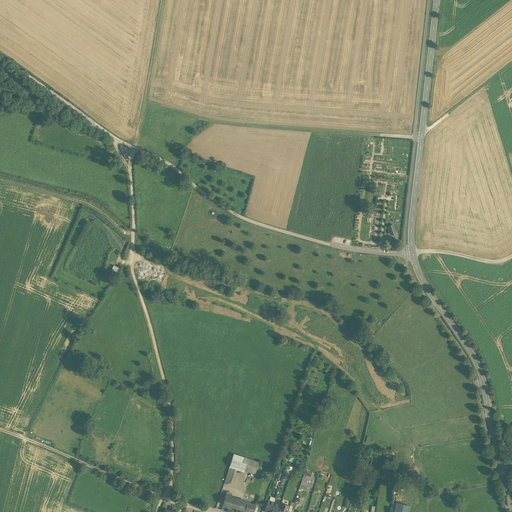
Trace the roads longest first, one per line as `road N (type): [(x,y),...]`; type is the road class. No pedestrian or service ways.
road 1 (track): [(0,431),(165,499),(169,412),(133,279),(129,167),(113,140)]
road 2 (tertiary): [(511,499),(478,365),(420,277),(410,239),(436,0)]
road 3 (track): [(145,100),(210,121),(420,138)]
road 4 (track): [(405,254),(428,0)]
road 5 (track): [(113,140),(171,166),(243,219),(326,245)]
road 6 (track): [(162,0),(135,148)]
road 7 (track): [(0,182),(95,208),(133,237)]
road 8 (track): [(113,140),(0,57)]
